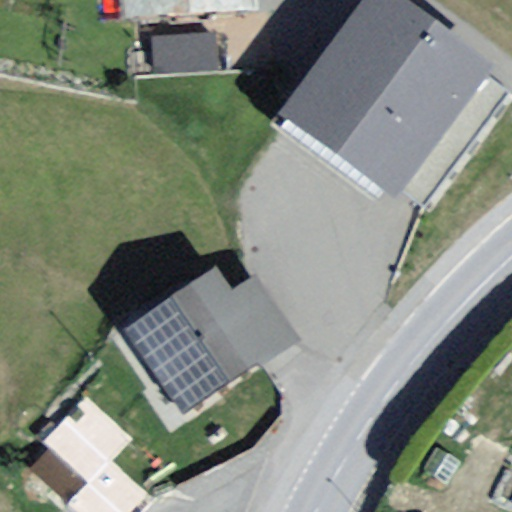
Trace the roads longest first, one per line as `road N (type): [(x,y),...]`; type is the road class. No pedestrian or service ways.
road 1 (tertiary): [(317,511),(396,391),(511,255)]
road 2 (unclassified): [(511,69),(404,0)]
